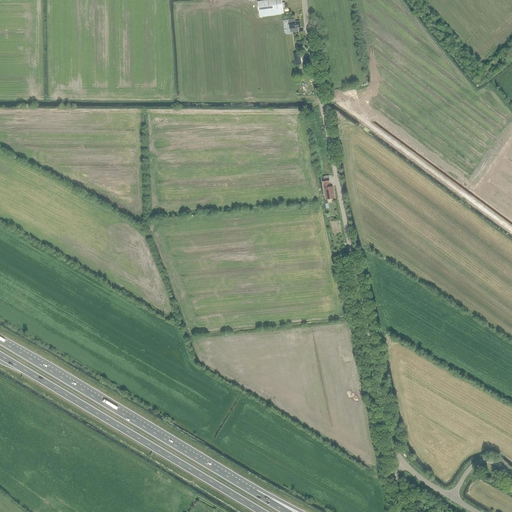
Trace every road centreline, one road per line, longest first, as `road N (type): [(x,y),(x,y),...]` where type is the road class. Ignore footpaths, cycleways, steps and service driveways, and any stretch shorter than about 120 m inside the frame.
road 1 (tertiary): [(403,462),(387,430),(304,0)]
road 2 (trunk): [(286,511),(0,340)]
road 3 (trunk): [(0,355),(261,511)]
